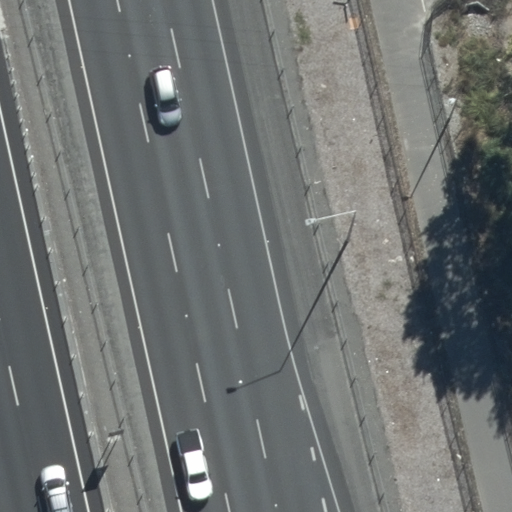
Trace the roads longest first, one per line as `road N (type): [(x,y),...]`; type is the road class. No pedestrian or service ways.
road 1 (motorway): [(139,0),(215,344)]
road 2 (motorway): [(215,344),(279,511)]
road 3 (motorway): [(215,344),(251,511)]
